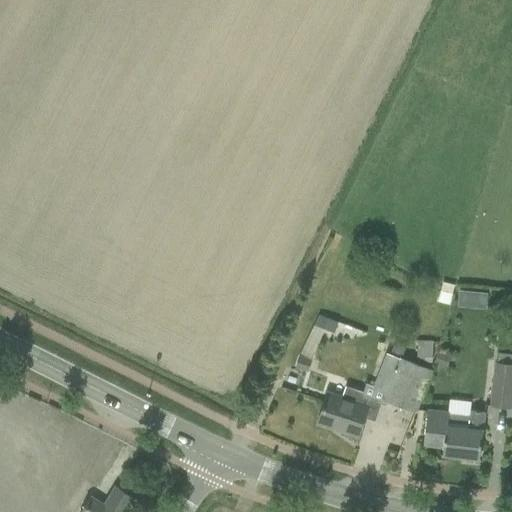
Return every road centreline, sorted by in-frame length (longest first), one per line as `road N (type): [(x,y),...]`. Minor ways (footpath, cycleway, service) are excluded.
road 1 (tertiary): [(222,454),(0,339)]
road 2 (tertiary): [(403,511),(305,488),(222,454)]
